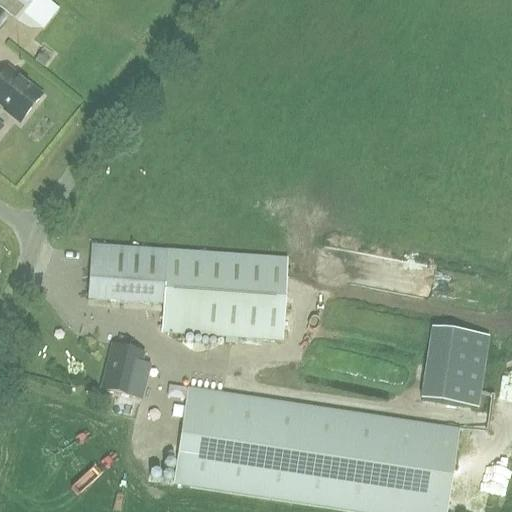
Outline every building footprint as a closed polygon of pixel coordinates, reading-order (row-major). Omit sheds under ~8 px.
[(24,0),(23,0),(12,15),(25,25),(37,9),(24,0)] [(0,7),(0,6),(0,32),(1,33),(14,19),(0,7)] [(0,133),(3,129),(0,127),(0,112),(2,110),(20,125),(41,98),(7,70),(0,78),(0,133)] [(163,307),(162,329),(161,334),(193,336),(193,343),(204,343),(205,337),(281,342),(287,262),(92,248),(88,301),(163,307)] [(423,399),(485,405),(491,331),(429,326),(423,399)] [(148,368),(140,366),(142,355),(112,348),(102,392),(140,401),(148,368)] [(187,391),(173,487),(340,511),(446,511),(458,432),(187,391)]
